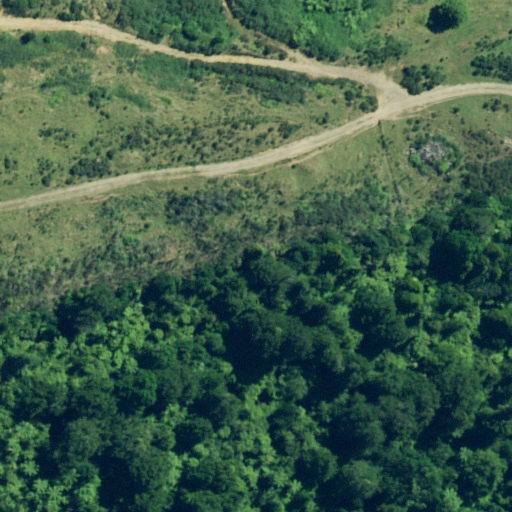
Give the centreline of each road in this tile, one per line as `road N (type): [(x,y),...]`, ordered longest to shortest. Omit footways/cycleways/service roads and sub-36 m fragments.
road 1 (track): [(0,24),(93,25),(203,57),(346,69),(379,82),(399,106),(453,88),(511,91)]
road 2 (track): [(399,106),(254,163),(0,209)]
